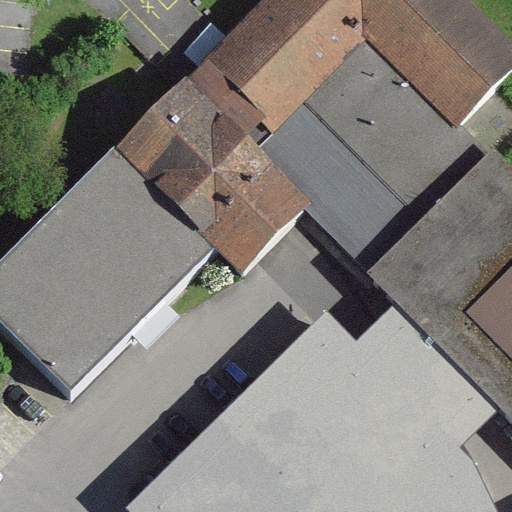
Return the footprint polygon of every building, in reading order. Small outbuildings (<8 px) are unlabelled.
[(361,37),(325,0),(267,0),(189,81),(272,135),(361,37)] [(511,42),(469,0),(325,0),(361,37),(368,40),(461,127),(511,76),(511,42)] [(487,159),(368,40),(259,149),(378,267),(487,159)] [(189,81),(115,154),(219,255),(247,273),(313,203),(259,149),(189,81)] [(511,168),(497,153),(487,159),(378,267),(371,273),(395,308),(357,344),(464,450),(501,410),(511,421),(511,168)] [(0,320),(74,394),(219,255),(115,154),(0,267),(0,320)] [(357,344),(328,324),(131,511),(498,511),(485,483),(464,450),(357,344)]
